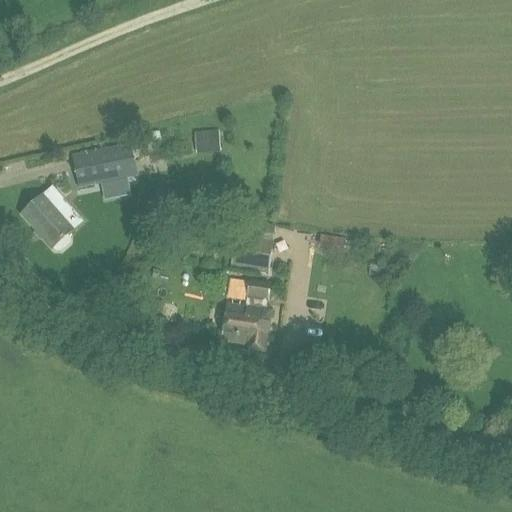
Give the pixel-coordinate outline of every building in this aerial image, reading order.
[(198,155),(221,153),(220,132),(195,134),(198,155)] [(131,145),(73,157),(79,188),(138,176),(131,145)] [(52,249),(74,230),(63,218),(73,209),(53,187),(22,215),(52,249)] [(175,190),(156,189),(155,207),(174,209),(175,190)] [(233,268),(260,273),(269,275),(276,226),(240,220),(233,268)] [(64,255),(79,245),(73,236),(59,245),(64,255)] [(271,308),(267,307),(270,284),(251,281),(247,307),(228,304),(222,342),(248,346),(248,350),(264,353),(271,308)]
